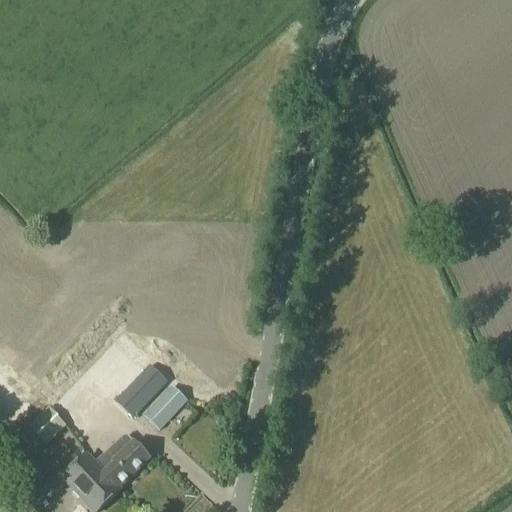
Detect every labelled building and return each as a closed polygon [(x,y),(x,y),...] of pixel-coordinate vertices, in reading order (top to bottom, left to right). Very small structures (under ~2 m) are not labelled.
[(0,243),(0,327),(41,294),(18,267),(19,267),(0,243)] [(193,272),(28,362),(48,397),(213,308),(193,272)] [(180,333),(114,404),(134,422),(200,352),(180,333)] [(171,389),(143,419),(159,434),(188,404),(171,389)] [(41,414),(19,432),(34,450),(56,432),(41,414)] [(108,462),(98,471),(108,482),(118,493),(152,463),(124,438),(103,457),(108,462)] [(42,475),(15,444),(1,458),(27,489),(42,475)] [(87,460),(60,486),(84,511),(97,511),(118,493),(108,482),(87,460)]
